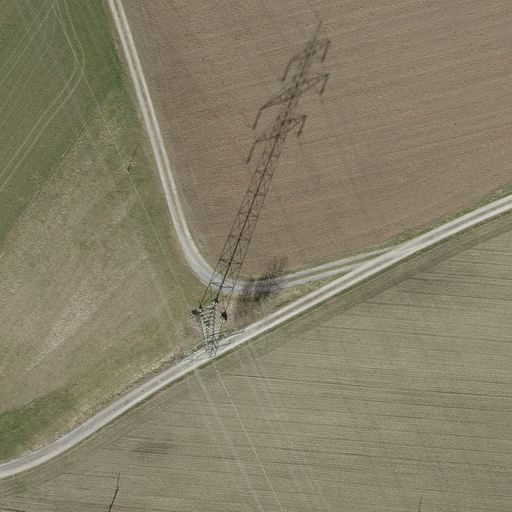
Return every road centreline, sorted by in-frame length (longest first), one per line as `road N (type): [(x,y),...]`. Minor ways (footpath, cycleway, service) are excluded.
road 1 (track): [(511,196),(228,342),(69,443),(0,475)]
road 2 (track): [(416,241),(267,288),(232,284),(207,269),(115,0)]
